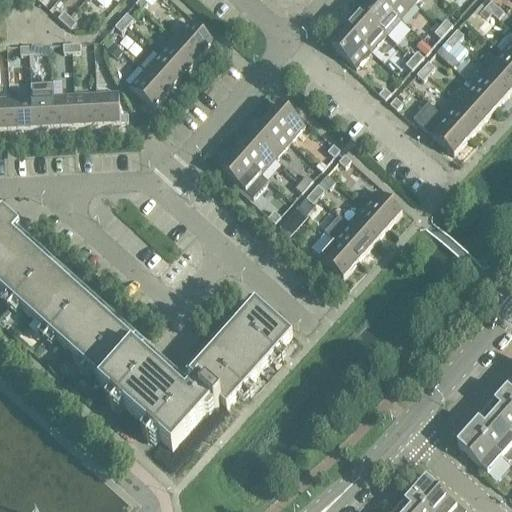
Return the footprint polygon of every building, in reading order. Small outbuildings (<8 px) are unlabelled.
[(415,7),(407,0),(376,0),(376,1),(400,23),(415,7)] [(147,7),(141,1),(135,8),(141,13),(147,7)] [(400,23),(376,1),(361,17),(386,39),(400,23)] [(491,5),(479,18),(486,24),(491,18),(498,23),(504,17),(491,5)] [(64,28),(70,21),(63,15),(58,22),(64,28)] [(120,24),(127,30),(133,23),(126,17),(120,24)] [(386,39),(361,17),(347,33),(371,55),(386,39)] [(64,28),(70,33),(76,27),(70,21),(64,28)] [(440,30),(447,35),(452,29),(446,23),(440,30)] [(120,24),(115,30),(121,36),(127,30),(120,24)] [(188,24),(173,41),(198,63),(213,47),(188,24)] [(434,36),(441,42),(447,35),(440,30),(434,36)] [(371,55),(347,33),(332,50),(356,72),(371,55)] [(457,33),(445,46),(452,52),(463,39),(457,33)] [(173,41),(159,58),(183,80),(198,63),(173,41)] [(511,44),(498,59),(511,71),(511,44)] [(72,56),(81,56),(80,47),(72,48),(72,56)] [(72,56),(72,48),(63,48),(63,57),(72,56)] [(38,58),(37,49),(29,50),(29,59),(38,58)] [(29,59),(29,50),(11,51),(12,60),(29,59)] [(411,62),(418,68),(423,62),(417,56),(411,62)] [(159,58),(144,74),(168,96),(183,80),(159,58)] [(511,94),(511,71),(498,59),(485,75),(509,97),(511,94)] [(405,68),(412,74),(418,68),(411,62),(405,68)] [(428,65),(416,78),(423,84),(434,71),(428,65)] [(154,113),(168,96),(144,74),(129,91),(146,106),(140,112),(147,118),(152,112),(154,113)] [(509,97),(485,75),(471,90),(495,112),(509,97)] [(495,112),(471,90),(457,106),(482,128),(495,112)] [(385,92),(379,98),(385,104),(391,97),(385,92)] [(119,96),(96,97),(98,130),(120,129),(120,127),(129,127),(128,118),(120,119),(119,96)] [(96,97),(75,98),(76,131),(98,130),(96,97)] [(75,98),(53,99),(55,132),(76,131),(75,98)] [(53,99),(31,100),(33,133),(55,132),(53,99)] [(31,100),(10,101),(11,135),(33,133),(31,100)] [(10,101),(0,101),(0,135),(11,135),(10,101)] [(402,107),(396,101),(390,108),(396,114),(402,107)] [(482,128),(457,106),(443,121),(468,143),(482,128)] [(280,107),(265,124),(290,146),(305,129),(280,107)] [(468,143),(443,121),(429,137),(453,159),(468,143)] [(290,146),(265,124),(251,140),(275,162),(290,146)] [(275,162),(251,140),(236,156),(261,178),(275,162)] [(327,156),(334,162),(339,155),(333,149),(327,156)] [(261,178),(236,156),(221,173),(246,195),(261,178)] [(345,172),(350,165),(344,159),(338,166),(345,172)] [(301,185),(307,191),(313,185),(306,179),(301,185)] [(335,187),(327,179),(321,185),(329,193),(335,187)] [(295,192),(301,198),(307,191),(301,185),(295,192)] [(312,195),(319,201),(324,195),(317,189),(312,195)] [(378,194),(363,211),(387,233),(402,216),(378,194)] [(312,195),(306,202),(312,207),(319,201),(312,195)] [(363,211),(348,227),(373,249),(387,233),(363,211)] [(0,213),(0,291),(7,299),(2,305),(15,317),(21,311),(43,331),(38,337),(51,349),(57,343),(79,363),(73,369),(87,381),(92,375),(103,384),(99,389),(111,400),(106,406),(119,418),(124,412),(147,431),(141,438),(154,450),(160,444),(172,455),(205,419),(210,418),(221,406),(227,412),(292,339),(255,306),(190,379),(204,392),(192,405),(134,353),(138,349),(11,235),(18,227),(2,213),(0,213)] [(275,227),(281,221),(274,215),(268,221),(275,227)] [(279,231),(286,237),(292,230),(285,225),(279,231)] [(348,227),(333,243),(358,266),(373,249),(348,227)] [(343,282),(358,266),(333,243),(318,260),(343,282)] [(511,388),(501,401),(511,410),(511,388)] [(511,410),(501,401),(486,417),(511,439),(511,410)] [(511,439),(486,417),(472,433),(502,460),(507,465),(511,464),(511,439)] [(502,460),(472,433),(457,450),(487,477),(502,460)] [(426,484),(411,501),(423,511),(456,511),(457,511),(426,484)] [(423,511),(411,501),(401,511),(423,511)]
